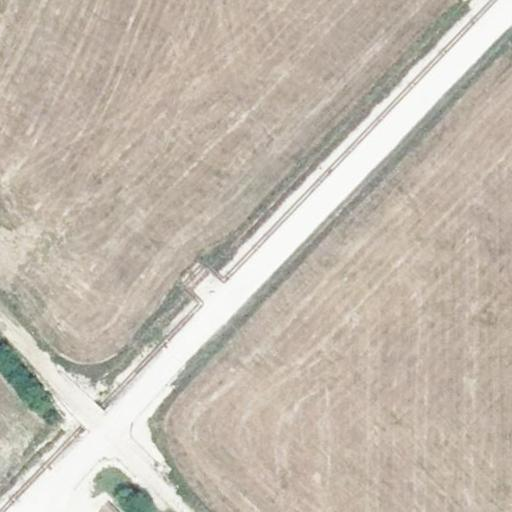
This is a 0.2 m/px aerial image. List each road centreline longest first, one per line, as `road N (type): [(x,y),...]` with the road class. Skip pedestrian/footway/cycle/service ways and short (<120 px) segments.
road 1 (track): [(20,511),(511,3)]
road 2 (track): [(0,315),(185,511)]
